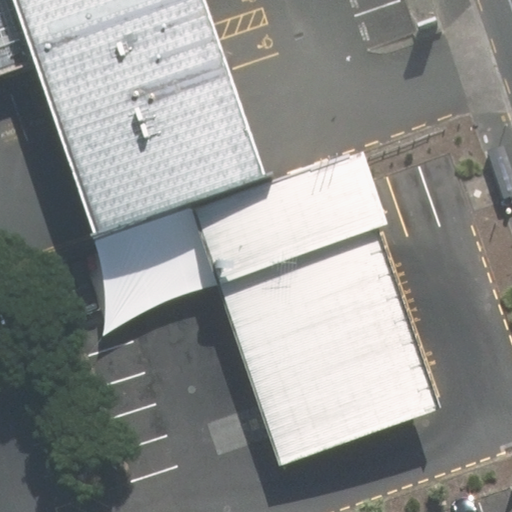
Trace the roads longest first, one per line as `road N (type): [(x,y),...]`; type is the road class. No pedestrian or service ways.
road 1 (unknown): [(494,415),(419,192)]
road 2 (unknown): [(226,472),(145,279)]
